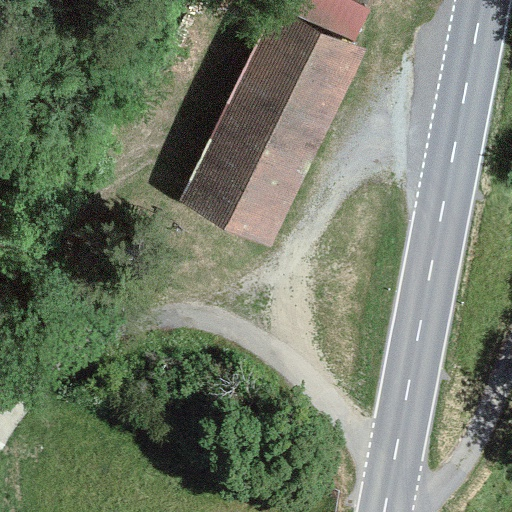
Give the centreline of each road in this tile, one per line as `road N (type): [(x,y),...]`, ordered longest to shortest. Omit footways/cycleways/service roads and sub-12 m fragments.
road 1 (secondary): [(394,481),(484,0)]
road 2 (track): [(175,317),(280,271),(399,108),(469,77)]
road 3 (unclassified): [(175,317),(228,321),(269,343),(330,396),(394,481)]
road 4 (track): [(0,429),(8,410),(92,352),(175,317)]
road 5 (unclassified): [(511,371),(484,446),(419,511)]
